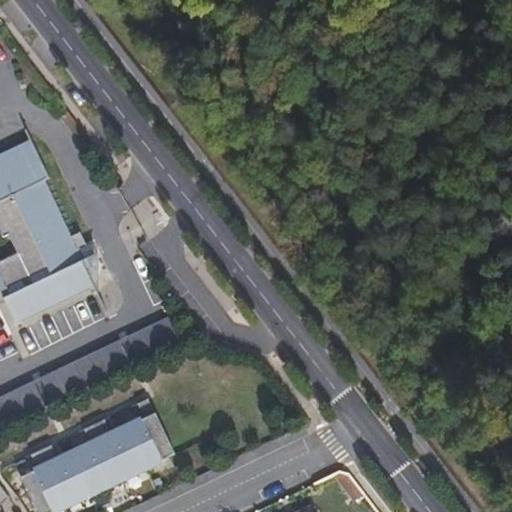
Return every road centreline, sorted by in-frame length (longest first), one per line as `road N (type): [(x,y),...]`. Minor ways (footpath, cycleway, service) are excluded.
road 1 (primary): [(32,0),(359,421)]
road 2 (residential): [(359,421),(337,441),(195,511)]
